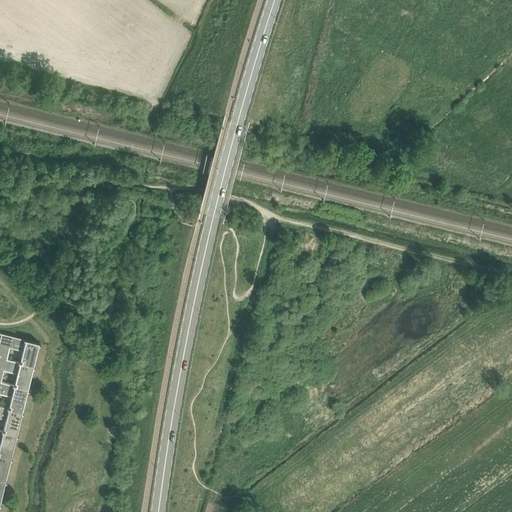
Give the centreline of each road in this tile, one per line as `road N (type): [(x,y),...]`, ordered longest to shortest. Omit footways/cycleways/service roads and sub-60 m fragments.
road 1 (secondary): [(158,511),(194,291),(275,0)]
road 2 (track): [(267,214),(511,274)]
